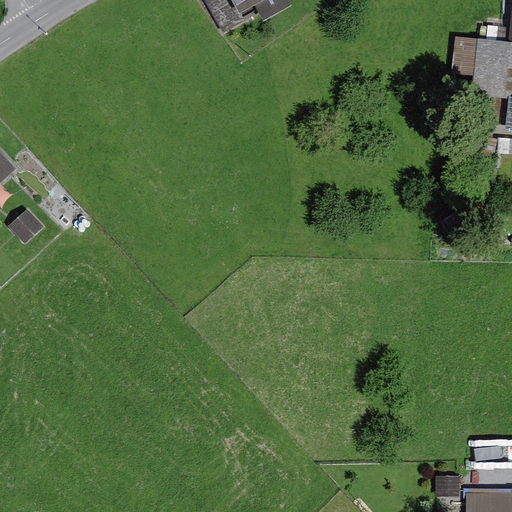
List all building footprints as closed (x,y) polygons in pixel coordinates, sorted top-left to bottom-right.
[(293,0),(241,0),(255,23),(293,0)] [(511,40),(463,37),(460,74),(480,76),(478,96),(511,98),(511,40)] [(0,200),(27,175),(0,146),(0,200)] [(47,225),(34,210),(17,224),(31,239),(47,225)] [(511,511),(511,490),(488,491),(488,511),(511,511)]
